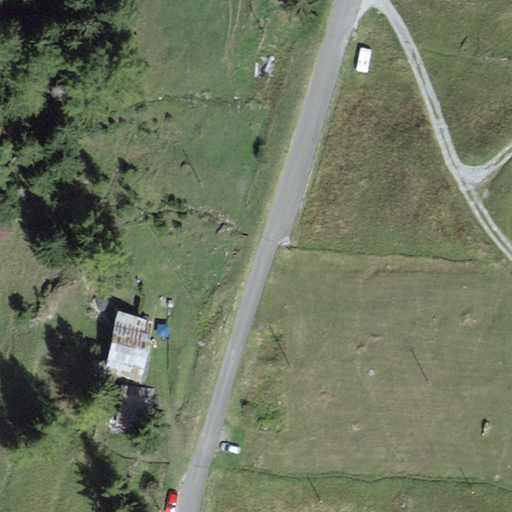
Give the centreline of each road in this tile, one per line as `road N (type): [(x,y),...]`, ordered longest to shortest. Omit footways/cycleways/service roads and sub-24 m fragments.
road 1 (unclassified): [(188,511),(344,0)]
road 2 (unknown): [(402,0),(477,165),(511,221)]
